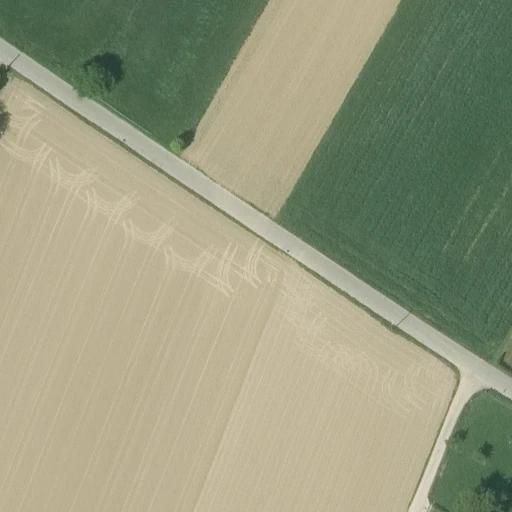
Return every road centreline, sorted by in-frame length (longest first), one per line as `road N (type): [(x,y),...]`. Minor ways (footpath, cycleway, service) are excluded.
road 1 (residential): [(0,52),(511,391)]
road 2 (track): [(416,511),(473,368)]
